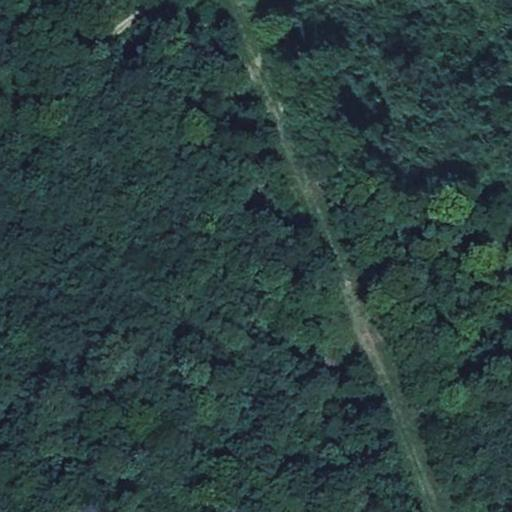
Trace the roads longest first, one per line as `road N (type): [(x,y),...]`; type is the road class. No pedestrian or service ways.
road 1 (track): [(231,0),(433,511)]
road 2 (track): [(0,112),(157,0)]
